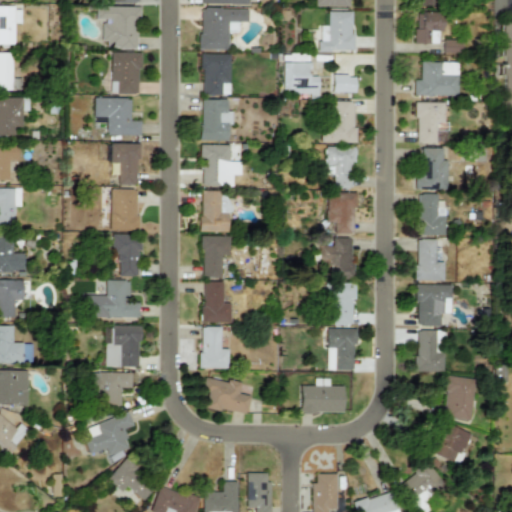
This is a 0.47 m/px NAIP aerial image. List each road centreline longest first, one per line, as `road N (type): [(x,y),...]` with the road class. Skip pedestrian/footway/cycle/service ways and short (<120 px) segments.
road 1 (residential): [(290,445),(210,443),(173,412),(171,0)]
road 2 (residential): [(290,445),(349,442),(382,405),(381,0)]
